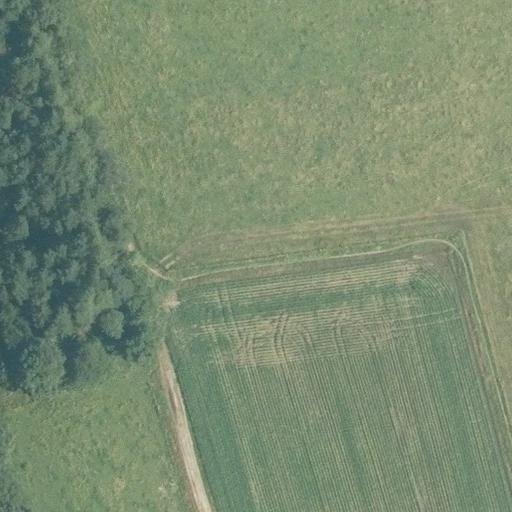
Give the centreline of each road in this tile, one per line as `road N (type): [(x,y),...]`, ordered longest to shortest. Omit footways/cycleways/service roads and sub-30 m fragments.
road 1 (track): [(200,511),(157,350),(122,257)]
road 2 (track): [(122,257),(45,30)]
